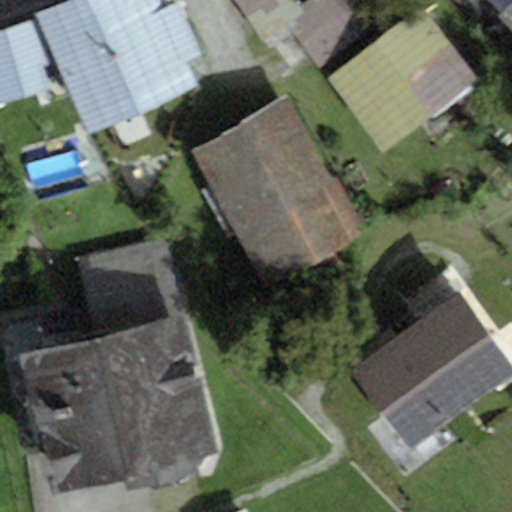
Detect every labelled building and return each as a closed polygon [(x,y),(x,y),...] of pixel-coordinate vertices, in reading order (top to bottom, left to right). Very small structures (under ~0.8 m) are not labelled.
[(156,0),(72,0),(36,16),(56,66),(88,136),(195,88),(185,64),(201,57),(178,6),(162,13),(156,0)] [(303,9),(296,0),(231,0),(268,52),(289,37),(280,25),(303,9)] [(289,37),(325,82),(392,30),(368,0),(314,0),(303,9),(280,25),(289,37)] [(511,0),(487,0),(500,13),(511,1),(511,0)] [(511,1),(500,13),(495,18),(511,35),(511,1)] [(381,156),(479,80),(422,7),(392,30),(325,82),(381,156)] [(56,66),(36,16),(0,30),(0,108),(51,88),(44,71),(56,66)] [(366,237),(287,99),(192,153),(271,291),(366,237)] [(96,340),(187,319),(168,238),(78,259),(96,340)] [(511,379),(511,369),(458,295),(403,334),(463,415),(511,379)] [(96,340),(18,358),(49,495),(121,478),(125,494),(154,488),(183,481),(202,460),(219,456),(187,319),(96,340)] [(408,454),(463,415),(403,334),(349,373),(408,454)]
